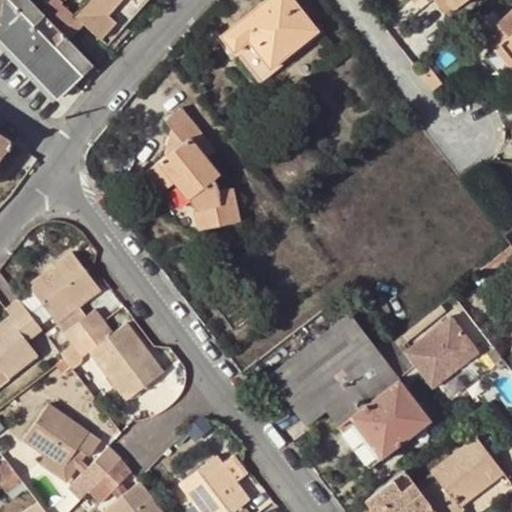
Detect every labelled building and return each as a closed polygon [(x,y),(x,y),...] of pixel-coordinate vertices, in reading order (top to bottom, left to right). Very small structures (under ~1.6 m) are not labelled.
[(29,0),(0,0),(0,39),(58,95),(91,63),(59,31),(40,11),(29,0)] [(59,31),(72,15),(54,0),(48,0),(40,11),(59,31)] [(86,0),(72,15),(106,45),(144,0),(86,0)] [(291,0),(263,0),(220,34),(253,78),(314,29),(291,0)] [(414,0),(417,3),(420,0),(449,0),(458,10),(471,0),(414,0)] [(449,0),(434,0),(449,17),(458,10),(449,0)] [(511,10),(483,34),(511,69),(511,10)] [(197,205),(203,228),(242,220),(235,185),(220,188),(215,179),(221,174),(208,157),(217,149),(188,115),(183,108),(169,119),(175,128),(169,156),(149,170),(165,189),(178,179),(197,205)] [(0,152),(8,141),(0,135),(0,152)] [(8,141),(0,152),(0,200),(3,201),(8,196),(35,158),(8,141)] [(69,344),(100,320),(92,309),(85,315),(78,305),(96,290),(69,257),(26,291),(32,297),(20,306),(32,321),(38,329),(50,321),(69,344)] [(20,306),(15,301),(7,307),(13,315),(9,318),(14,326),(0,336),(0,373),(4,370),(8,377),(35,355),(24,341),(38,329),(32,321),(20,306)] [(393,341),(392,339),(378,350),(346,308),(265,369),(301,417),(322,402),(334,418),(408,360),(401,351),(393,341)] [(448,314),(401,351),(408,360),(429,387),(476,350),(448,314)] [(0,336),(14,326),(9,318),(0,324),(0,336)] [(112,335),(100,320),(69,344),(63,349),(57,353),(59,356),(61,359),(68,368),(81,359),(88,354),(125,399),(160,371),(124,326),(112,335)] [(0,383),(8,377),(4,370),(0,373),(0,383)] [(395,374),(346,412),(378,455),(429,418),(395,374)] [(81,446),(94,454),(104,439),(53,403),(28,441),(65,467),(81,446)] [(378,455),(346,412),(332,422),(365,466),(378,455)] [(469,439),(496,472),(502,467),(477,433),(469,439)] [(436,476),(419,489),(434,509),(436,511),(464,511),(465,511),(458,501),(496,472),(469,439),(431,468),(436,476)] [(96,482),(122,454),(110,443),(71,484),(83,496),(90,489),(96,482)] [(133,465),(122,454),(96,482),(90,489),(101,500),(133,465)] [(248,511),(244,507),(252,501),(237,482),(225,466),(217,457),(182,483),(204,511),(248,511)] [(225,466),(237,482),(249,474),(235,457),(225,466)] [(20,478),(7,461),(0,466),(0,484),(4,489),(20,478)] [(402,465),(360,497),(370,511),(429,511),(434,509),(419,489),(402,465)] [(163,511),(140,482),(106,506),(110,511),(163,511)] [(26,511),(46,511),(37,500),(33,504),(25,509),(26,511)]
